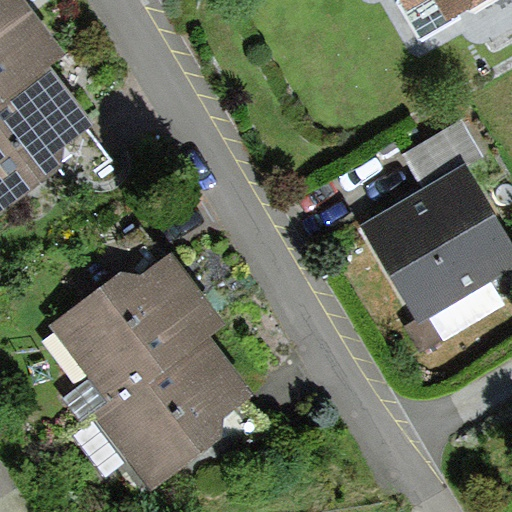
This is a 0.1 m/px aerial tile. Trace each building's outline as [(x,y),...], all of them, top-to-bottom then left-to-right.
[(0,0),(0,112),(52,74),(63,66),(15,0),(0,0)] [(397,0),(407,16),(431,3),(447,30),(498,0),(397,0)] [(0,218),(60,173),(66,150),(93,130),(52,74),(0,112),(0,218)] [(424,195),(361,233),(420,332),(511,276),(511,245),(467,171),(482,162),(460,126),(403,160),(424,195)] [(487,192),(506,223),(511,219),(511,176),(511,177),(487,192)] [(211,344),(224,335),(171,261),(139,284),(122,279),(49,332),(105,409),(146,380),(151,388),(211,344)] [(105,409),(94,417),(150,496),(222,445),(226,420),(252,402),(211,344),(151,388),(146,380),(105,409)]
